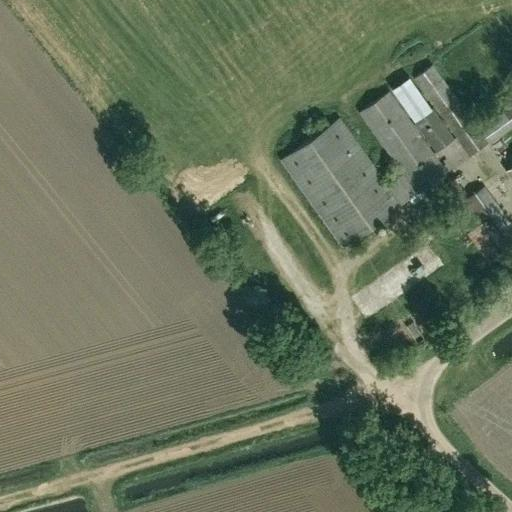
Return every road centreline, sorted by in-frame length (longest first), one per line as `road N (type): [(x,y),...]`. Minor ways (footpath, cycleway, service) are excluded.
road 1 (track): [(425,415),(377,407),(323,414),(0,504)]
road 2 (unclassified): [(511,508),(425,415),(434,372),(511,313)]
